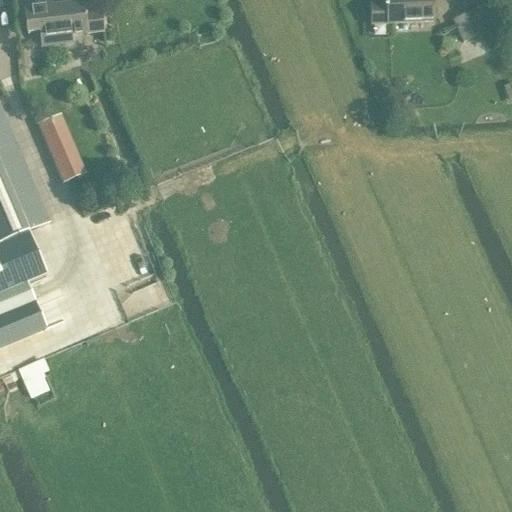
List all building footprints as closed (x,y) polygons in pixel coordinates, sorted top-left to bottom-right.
[(371,26),(432,23),(431,0),(385,0),(386,7),(370,8),(371,26)] [(85,6),(68,8),(68,10),(60,11),(60,9),(51,9),(50,3),(23,6),(27,30),(40,29),(41,48),(70,45),(70,37),(104,34),(102,16),(86,18),(85,6)] [(453,22),(462,44),(482,36),(473,14),(453,22)] [(0,244),(49,224),(0,109),(0,244)] [(26,285),(0,295),(0,318),(14,313),(17,318),(36,310),(26,285)]
